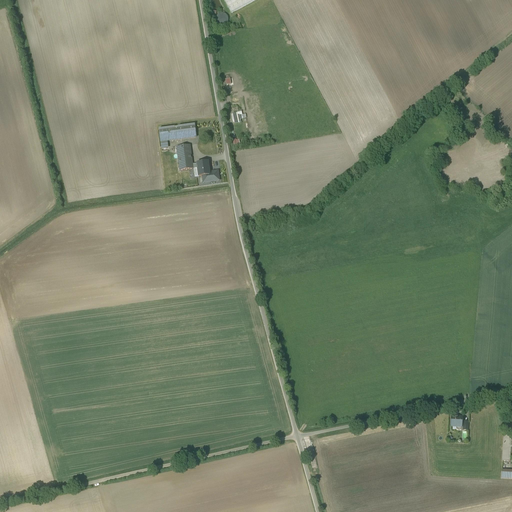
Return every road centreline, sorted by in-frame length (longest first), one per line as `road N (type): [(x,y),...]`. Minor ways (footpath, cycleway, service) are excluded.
road 1 (unclassified): [(296,435),(241,239),(201,0)]
road 2 (unclassified): [(296,435),(0,499)]
road 3 (unclassified): [(296,435),(511,385)]
